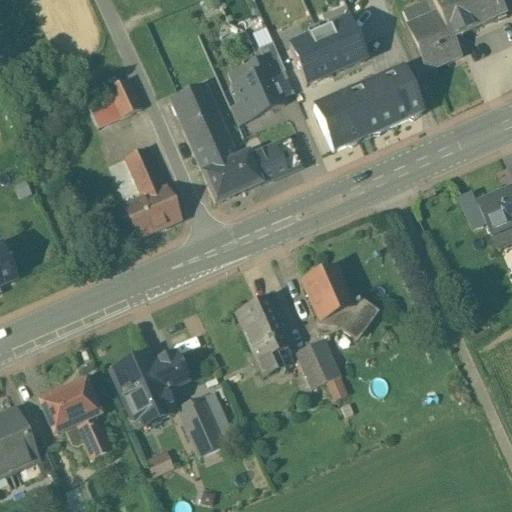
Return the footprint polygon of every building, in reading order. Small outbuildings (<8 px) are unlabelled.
[(498,0),(435,0),(428,3),(435,18),(408,29),(426,74),(456,60),(449,43),(506,18),(498,0)] [(347,26),(289,51),(305,89),(364,64),(347,26)] [(264,63),(271,81),(284,75),(271,46),(259,52),(264,63)] [(248,82),(232,89),(248,124),(284,109),(271,81),(264,63),(243,72),(248,82)] [(401,76),(313,115),(331,156),(419,117),(401,76)] [(141,113),(127,84),(105,94),(119,123),(141,113)] [(236,163),(205,90),(170,105),(201,178),(236,163)] [(298,171),(287,145),(260,157),(260,158),(263,165),(252,170),(260,188),(298,171)] [(144,154),(123,163),(141,204),(121,213),(134,243),(178,224),(165,193),(162,195),(144,154)] [(236,163),(201,178),(214,208),(259,188),(246,159),(236,163)] [(511,194),(478,210),(486,229),(491,242),(511,233),(511,194)] [(472,235),(486,229),(478,210),(471,196),(458,202),(472,235)] [(0,293),(17,287),(1,248),(0,248),(0,298),(1,298),(0,294),(0,293)] [(302,287),(319,325),(316,327),(315,329),(315,332),(315,335),(317,338),(320,340),(322,341),(327,340),(340,335),(356,346),(377,316),(357,302),(350,305),(335,272),(302,287)] [(270,303),(235,319),(256,368),(292,352),(270,303)] [(322,346),(308,352),(323,389),(338,383),(322,346)] [(323,389),(308,352),(293,358),(309,395),(323,389)] [(147,359),(131,367),(130,366),(129,367),(130,367),(126,369),(125,368),(124,369),(125,369),(108,376),(129,423),(147,415),(152,427),(173,418),(163,396),(184,387),(171,358),(150,368),(147,359)] [(96,420),(83,388),(38,408),(52,439),(67,432),(70,439),(75,437),(87,464),(107,455),(93,421),(96,420)] [(225,430),(212,400),(202,404),(215,434),(225,430)] [(202,404),(176,415),(197,463),(222,451),(215,434),(202,404)] [(30,455),(13,417),(0,422),(0,459),(8,477),(34,466),(35,465),(30,455)] [(52,476),(41,451),(30,455),(35,465),(34,466),(40,481),(52,476)] [(163,458),(145,466),(152,481),(170,473),(163,458)] [(75,493),(64,499),(70,511),(80,511),(83,511),(75,493)]
